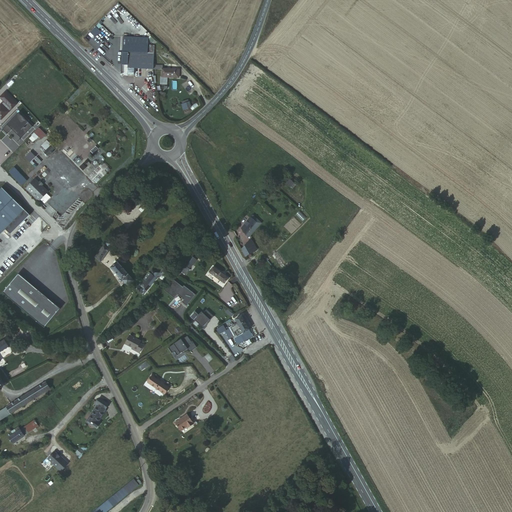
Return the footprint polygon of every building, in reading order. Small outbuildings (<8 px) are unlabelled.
[(146,39),(113,36),(113,40),(121,41),(120,51),(126,52),(145,53),(145,45),(146,39)] [(126,52),(125,74),(131,74),(132,69),(150,70),(150,65),(151,54),(145,53),(126,52)] [(152,66),(152,70),(159,70),(158,78),(175,79),(176,71),(159,70),(159,67),(152,66)] [(0,116),(13,104),(1,92),(0,93),(0,100),(1,102),(0,102),(0,116)] [(190,103),(180,104),(182,111),(191,109),(190,103)] [(33,126),(19,112),(2,128),(7,133),(12,129),(13,130),(14,129),(17,132),(16,133),(21,138),(33,126)] [(58,130),(63,125),(57,120),(53,126),(58,130)] [(38,138),(41,140),(46,135),(39,128),(28,138),(33,143),(38,138)] [(48,156),(55,149),(46,141),(39,149),(48,156)] [(31,152),(24,158),(35,169),(42,162),(31,152)] [(27,181),(14,167),(9,172),(23,185),(27,181)] [(287,183),(291,179),(286,174),(282,179),(287,183)] [(40,183),(36,179),(26,189),(40,202),(49,192),(43,186),(40,183)] [(292,188),(295,183),(291,179),(287,183),(292,188)] [(30,215),(2,187),(0,188),(0,234),(5,229),(10,234),(30,215)] [(50,205),(45,210),(50,216),(55,210),(50,205)] [(252,216),(242,228),(248,238),(260,224),(256,219),(254,221),(253,219),(254,218),(252,216)] [(242,248),(246,255),(248,254),(253,251),(257,249),(251,239),(242,248)] [(98,263),(106,250),(101,247),(93,260),(98,263)] [(193,266),(197,261),(193,257),(183,269),(182,268),(180,270),(186,275),(190,270),(188,268),(190,264),(193,266)] [(133,281),(117,263),(111,268),(120,278),(119,280),(122,283),(123,282),(127,286),(133,281)] [(228,278),(213,267),(209,272),(224,283),(228,278)] [(150,270),(134,290),(141,295),(156,277),(157,277),(158,278),(160,276),(164,279),(170,271),(166,268),(163,272),(161,270),(158,274),(155,274),(150,270)] [(61,310),(16,274),(1,293),(45,330),(61,310)] [(173,280),(165,290),(175,298),(178,294),(185,299),(181,303),(187,307),(196,295),(184,286),(183,287),(173,280)] [(211,321),(214,317),(207,310),(204,314),(201,312),(199,315),(208,323),(210,320),(211,321)] [(199,315),(195,312),(190,317),(203,328),(208,323),(199,315)] [(225,332),(222,328),(216,331),(220,337),(230,331),(235,338),(234,339),(238,345),(244,341),(245,341),(254,337),(241,315),(235,319),(237,324),(229,329),(228,330),(225,332)] [(197,347),(193,341),(192,342),(188,336),(182,340),(181,339),(169,348),(172,353),(175,352),(178,355),(182,352),(183,353),(188,349),(190,352),(197,347)] [(142,349),(140,347),(141,345),(130,339),(125,348),(131,351),(135,353),(134,355),(138,357),(142,349)] [(0,352),(9,347),(6,341),(0,344),(0,362),(1,361),(0,358),(0,352)] [(159,381),(151,376),(147,383),(163,395),(168,388),(163,384),(159,381)] [(0,421),(50,390),(46,383),(0,411),(0,421)] [(104,410),(109,404),(98,398),(95,403),(99,405),(98,406),(104,410)] [(97,423),(104,410),(98,406),(97,406),(87,423),(96,429),(99,424),(97,423)] [(193,424),(187,415),(175,423),(181,432),(193,424)] [(11,444),(37,426),(34,420),(19,430),(16,432),(8,438),(11,444)] [(79,448),(74,455),(79,459),(84,452),(79,448)] [(64,459),(61,456),(61,457),(54,452),(49,458),(49,460),(57,467),(64,459)] [(101,511),(105,511),(138,485),(133,479),(98,509),(101,511)]
